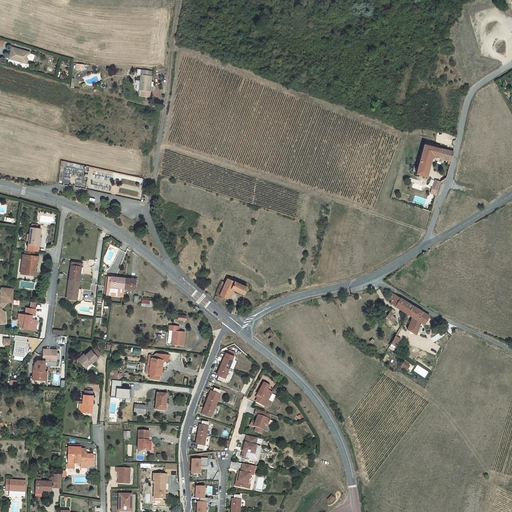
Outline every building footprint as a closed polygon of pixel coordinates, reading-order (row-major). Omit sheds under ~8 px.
[(9,58),(26,63),(27,59),(33,61),(34,55),(29,53),(29,52),(12,47),(9,58)] [(139,89),(139,90),(142,90),(145,90),(144,92),(149,92),(149,91),(150,91),(150,86),(152,71),(138,69),(137,74),(141,74),(140,81),(136,81),(135,84),(137,84),(136,89),(139,89)] [(424,145),(416,173),(426,177),(433,155),(443,157),(442,159),(448,160),(451,161),(453,152),(424,145)] [(440,181),(435,180),(432,188),(437,190),(440,181)] [(37,251),(38,246),(37,246),(38,238),(39,238),(40,229),(37,228),(33,228),(31,227),(30,227),(29,235),(28,241),(28,245),(26,245),(25,250),(34,251),(37,251)] [(34,276),(35,268),(34,268),(35,261),(38,261),(38,256),(33,256),(24,255),(23,255),(22,259),(24,260),(22,274),(34,276)] [(83,264),(71,262),(66,298),(80,300),(80,296),(77,295),(78,289),(80,273),(81,267),(82,267),(83,264)] [(107,295),(123,296),(124,288),(135,290),(135,286),(136,286),(137,284),(135,284),(136,280),(118,277),(112,277),(112,275),(109,275),(107,295)] [(220,286),(216,294),(227,299),(232,288),(244,294),(247,287),(228,278),(225,283),(223,287),(220,286)] [(0,323),(6,323),(5,313),(4,311),(2,311),(0,310),(0,309),(0,308),(1,306),(3,306),(7,302),(13,303),(14,289),(2,287),(0,296),(0,323)] [(398,306),(409,312),(413,306),(391,292),(388,298),(392,301),(390,303),(396,306),(397,305),(398,306)] [(154,308),(154,301),(142,299),(141,306),(154,308)] [(409,312),(398,306),(397,307),(408,314),(409,312)] [(413,306),(409,312),(408,314),(409,315),(412,311),(416,314),(414,318),(408,330),(415,334),(420,322),(424,324),(429,316),(424,313),(413,306)] [(32,316),(35,316),(36,309),(26,308),(25,314),(19,313),(18,321),(22,322),(24,322),(23,329),(33,330),(33,325),(34,325),(35,320),(34,319),(31,319),(32,316)] [(383,320),(390,326),(396,319),(392,316),(396,312),(392,309),(388,313),(389,313),(383,320)] [(412,311),(409,315),(413,317),(407,329),(408,330),(414,318),(416,314),(412,311)] [(184,332),(178,331),(179,326),(169,325),(168,342),(171,342),(171,344),(183,346),(184,332)] [(49,335),(49,347),(57,347),(57,335),(49,335)] [(396,346),(400,338),(395,335),(394,338),(391,343),(396,346)] [(27,342),(16,340),(14,354),(25,356),(25,352),(27,353),(29,342),(27,342)] [(95,348),(92,351),(97,357),(101,354),(95,348)] [(57,353),(57,350),(49,349),(49,350),(47,350),(47,349),(43,349),(42,361),(45,361),(57,361),(57,360),(57,353)] [(92,363),(98,358),(97,357),(92,351),(91,350),(85,355),(84,354),(77,360),(85,367),(91,362),(92,363)] [(224,357),(221,366),(228,369),(234,356),(227,353),(226,357),(224,357)] [(151,358),(149,374),(150,374),(159,376),(160,376),(161,367),(160,367),(161,361),(167,362),(168,355),(157,354),(154,356),(154,358),(151,358)] [(145,373),(149,374),(151,358),(154,358),(154,356),(149,355),(147,366),(146,366),(145,373)] [(42,361),(39,361),(39,364),(35,363),(35,365),(34,378),(44,378),(44,371),(45,365),(45,361),(42,361)] [(44,378),(34,378),(35,365),(33,365),(32,380),(47,381),(47,371),(44,371),(44,378)] [(228,369),(221,366),(218,372),(220,373),(218,376),(217,379),(223,382),(228,369)] [(111,370),(111,378),(122,378),(122,373),(118,373),(118,370),(111,370)] [(257,398),(256,402),(264,407),(267,406),(269,402),(268,400),(272,392),(267,390),(269,386),(264,383),(257,395),(259,396),(257,398)] [(209,393),(207,401),(216,404),(220,395),(219,395),(220,391),(214,388),(212,392),(211,394),(209,393)] [(157,393),(155,410),(165,411),(167,394),(157,393)] [(83,395),(83,404),(82,412),(91,413),(93,395),(92,395),(85,395),(83,395)] [(216,404),(207,401),(203,410),(205,411),(204,415),(210,417),(211,413),(212,414),(216,404)] [(146,406),(134,405),(134,413),(145,414),(146,406)] [(268,414),(256,409),(254,414),(257,415),(258,416),(258,418),(256,418),(255,422),(252,420),(250,425),(256,427),(254,431),(261,434),(265,424),(267,425),(269,420),(267,419),(266,418),(268,414)] [(198,428),(197,435),(206,436),(208,423),(201,421),(201,425),(200,428),(198,428)] [(139,431),(137,450),(148,451),(148,450),(148,441),(149,431),(139,431)] [(206,436),(197,435),(196,441),(198,442),(197,445),(197,449),(203,450),(206,436)] [(257,438),(247,435),(245,443),(244,443),(242,447),(244,447),(243,451),(241,456),(249,458),(250,453),(257,455),(259,446),(255,445),(257,438)] [(68,462),(75,463),(76,464),(78,464),(80,463),(81,464),(80,468),(87,468),(87,465),(91,465),(91,459),(93,459),(93,456),(93,455),(86,455),(85,453),(85,449),(80,449),(76,449),(76,448),(68,448),(68,462)] [(95,456),(93,456),(93,459),(91,459),(91,465),(87,465),(87,468),(87,471),(95,471),(95,456)] [(200,460),(192,460),(191,474),(199,474),(200,466),(207,467),(208,458),(200,458),(200,460)] [(253,475),(255,466),(243,464),(241,472),(240,472),(239,476),(237,476),(236,481),(241,482),(240,487),(247,488),(248,484),(250,484),(251,480),(250,480),(251,475),(253,475)] [(154,483),(154,498),(164,499),(165,484),(166,484),(166,475),(176,475),(176,465),(165,465),(165,475),(163,475),(163,472),(160,472),(160,474),(153,474),(153,483),(154,483)] [(118,479),(118,483),(129,484),(130,469),(116,468),(116,472),(119,472),(119,479),(118,479)] [(49,481),(41,480),(41,482),(52,483),(51,488),(61,489),(61,482),(55,481),(55,477),(51,477),(49,481)] [(41,478),(36,478),(35,493),(42,493),(42,491),(42,489),(51,490),(51,488),(52,483),(41,482),(41,480),(41,478)] [(10,480),(9,491),(9,495),(25,497),(26,481),(10,480)] [(204,487),(196,487),(195,498),(201,498),(204,498),(204,487)] [(119,494),(118,511),(123,511),(131,511),(132,494),(119,494)] [(231,502),(231,509),(240,509),(240,495),(234,495),(233,499),(233,502),(231,502)] [(201,503),(198,503),(197,511),(205,511),(206,503),(201,503)]
